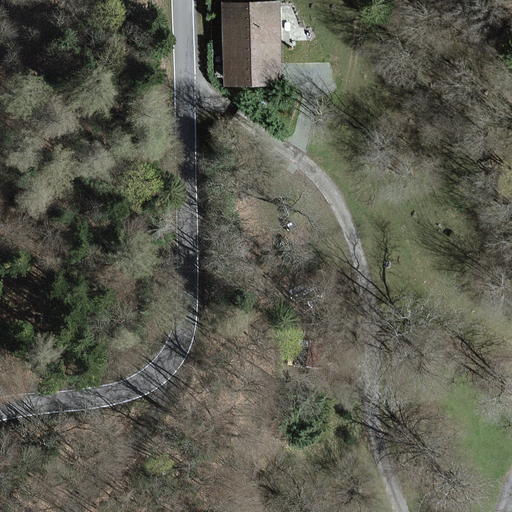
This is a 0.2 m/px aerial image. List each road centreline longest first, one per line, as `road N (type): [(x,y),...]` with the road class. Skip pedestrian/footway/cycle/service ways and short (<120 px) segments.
road 1 (unclassified): [(166,359),(182,282),(185,0)]
road 2 (unclassified): [(166,359),(146,380),(105,396),(0,414)]
road 3 (track): [(74,511),(154,412),(163,396),(156,370)]
